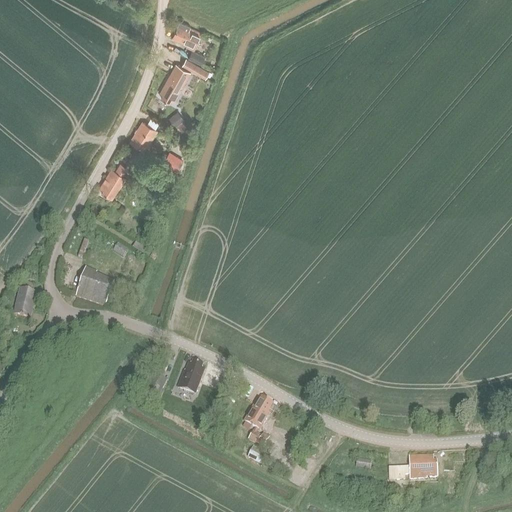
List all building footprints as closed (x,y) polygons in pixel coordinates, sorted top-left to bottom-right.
[(193,52),(201,35),(189,30),(190,28),(179,23),(173,37),(176,38),(175,42),(188,48),(188,49),(193,52)] [(201,65),(204,57),(191,51),(189,55),(188,59),(201,65)] [(182,66),(205,79),(209,72),(186,59),(184,63),(182,66)] [(174,102),(189,73),(176,66),(160,95),(163,96),(161,100),(169,104),(170,100),(174,102)] [(177,112),(168,120),(175,128),(177,126),(184,135),(190,130),(193,128),(186,119),(184,121),(177,112)] [(135,134),(132,139),(135,141),(132,145),(144,152),(156,131),(144,125),(142,123),(137,130),(136,130),(134,133),(135,134)] [(168,155),(164,153),(159,160),(163,163),(162,164),(176,173),(183,162),(169,153),(168,155)] [(122,176),(127,169),(119,164),(115,172),(122,176)] [(140,167),(136,173),(141,177),(145,171),(140,167)] [(122,176),(115,172),(111,169),(99,188),(102,191),(101,194),(111,200),(125,178),(122,176)] [(143,187),(140,192),(146,196),(149,191),(143,187)] [(83,257),(90,241),(84,239),(78,255),(83,257)] [(135,242),(132,248),(145,255),(148,249),(135,242)] [(118,244),(113,251),(123,258),(128,250),(118,244)] [(104,307),(113,283),(95,275),(96,273),(86,268),(75,296),(104,307)] [(32,269),(29,280),(35,282),(37,271),(32,269)] [(20,290),(13,317),(30,321),(37,294),(33,293),(34,286),(24,284),(23,291),(20,290)] [(178,388),(195,395),(204,371),(201,369),(202,366),(193,362),(192,366),(188,365),(185,373),(184,372),(178,388)] [(158,400),(167,382),(154,375),(146,393),(158,400)] [(244,423),(259,432),(269,415),(267,414),(271,407),(268,406),(270,403),(262,398),(260,401),(258,399),(244,423)] [(248,442),(262,450),(269,439),(263,435),(262,437),(253,433),(248,442)] [(270,457),(254,449),(248,459),(264,468),(270,457)] [(396,468),(396,480),(404,480),(404,475),(409,475),(409,480),(427,479),(427,478),(437,477),(437,461),(433,461),(433,455),(408,457),(409,468),(404,468),(396,468)] [(371,462),(358,460),(357,468),(370,470),(371,462)]
